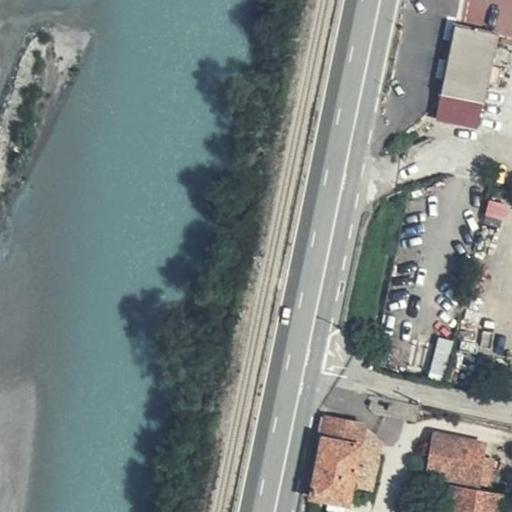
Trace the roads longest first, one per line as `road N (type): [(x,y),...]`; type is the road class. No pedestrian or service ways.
road 1 (primary): [(373,0),(267,511)]
road 2 (unknown): [(343,143),(465,170),(431,361)]
